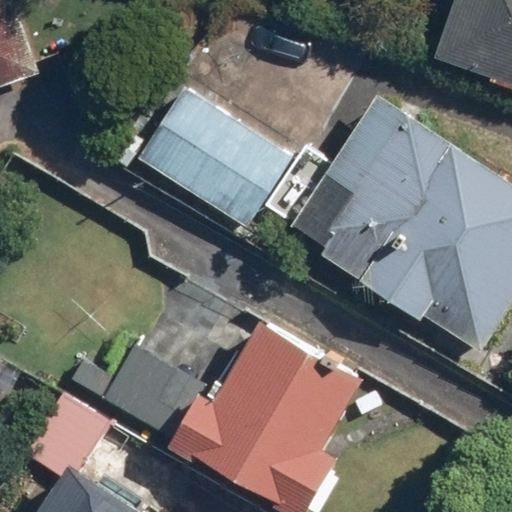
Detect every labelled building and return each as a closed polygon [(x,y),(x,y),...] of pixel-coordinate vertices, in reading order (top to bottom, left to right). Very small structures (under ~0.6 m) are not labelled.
[(0,0),(0,86),(38,74),(12,0),(0,0)] [(511,0),(460,0),(442,50),(511,75),(511,0)] [(136,156),(254,234),(307,155),(189,77),(136,156)] [(325,247),(427,315),(430,310),(488,349),(511,312),(511,171),(389,90),(336,169),(365,188),(325,247)] [(100,397),(297,511),(308,511),(344,453),(330,445),(372,375),(268,313),(219,395),(132,344),(100,397)] [(118,418),(68,390),(46,429),(96,457),(118,418)] [(41,511),(156,511),(78,459),(41,511)]
